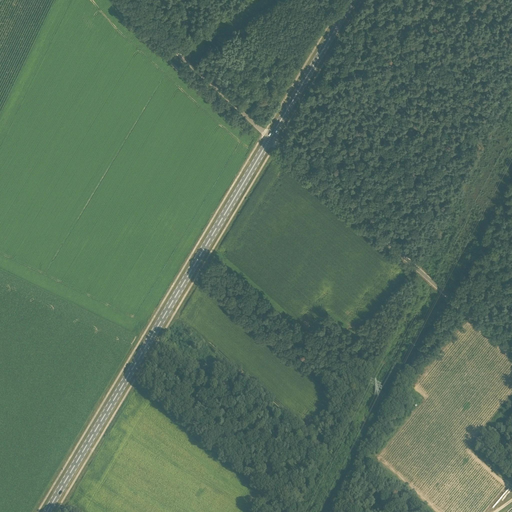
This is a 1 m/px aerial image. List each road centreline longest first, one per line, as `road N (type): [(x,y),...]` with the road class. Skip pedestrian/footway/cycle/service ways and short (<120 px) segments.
road 1 (primary): [(46,511),(270,138)]
road 2 (unclassified): [(511,353),(270,138)]
road 3 (unclassified): [(119,0),(264,133)]
road 4 (primary): [(270,138),(352,0)]
